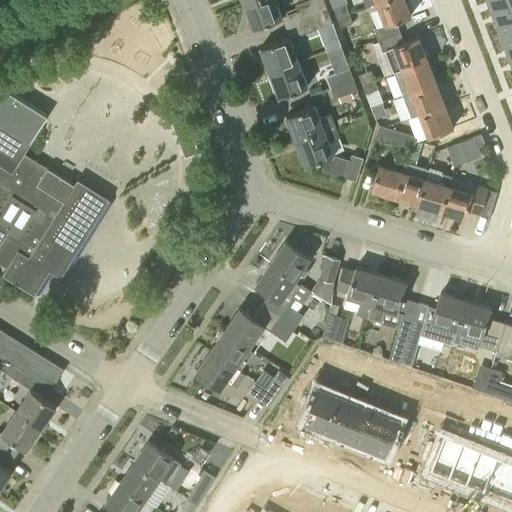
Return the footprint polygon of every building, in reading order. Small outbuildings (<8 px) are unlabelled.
[(283,17),(277,0),(254,0),(246,3),(255,28),(283,17)] [(300,18),(326,8),(323,0),(305,0),(295,4),(300,18)] [(384,0),(378,2),(387,25),(373,30),(377,40),(399,32),(396,22),(412,16),(405,0),(384,0)] [(511,0),(489,0),(494,12),(511,4),(511,0)] [(336,18),(348,14),(345,4),(333,8),(336,18)] [(511,4),(494,12),(503,36),(511,32),(511,4)] [(332,22),(326,8),(300,18),(305,31),(332,22)] [(352,22),(348,14),(336,18),(340,27),(352,22)] [(403,43),(399,32),(377,40),(382,52),(386,50),(395,72),(428,60),(420,37),(403,43)] [(511,32),(503,36),(511,59),(511,32)] [(271,72),(300,61),(291,36),(262,47),(271,72)] [(437,82),(428,60),(395,72),(403,95),(437,82)] [(309,86),(300,61),(271,72),(280,97),(309,86)] [(330,88),(353,79),(349,68),(326,77),(330,88)] [(362,85),(374,80),(370,70),(358,74),(362,85)] [(353,79),(330,88),(334,99),(357,90),(353,79)] [(374,80),(362,85),(365,94),(377,89),(374,80)] [(437,82),(403,95),(411,116),(421,113),(421,114),(445,104),(437,82)] [(0,263),(6,267),(2,274),(34,294),(49,270),(60,277),(109,199),(79,179),(75,184),(26,152),(49,115),(1,84),(0,85),(0,263)] [(454,127),(445,104),(421,114),(430,136),(454,127)] [(332,114),(321,118),(317,105),(287,115),(297,140),(336,125),(332,114)] [(184,158),(198,152),(184,114),(170,120),(184,158)] [(336,125),(297,140),(306,165),(320,159),(324,170),(344,177),(355,181),(363,158),(351,154),(350,159),(335,154),(330,142),(340,138),(336,125)] [(379,125),(376,138),(414,150),(418,137),(379,125)] [(451,156),(462,152),(458,142),(446,147),(453,166),(455,165),(451,156)] [(462,152),(451,156),(455,165),(466,161),(462,152)] [(406,162),(403,170),(380,162),(372,188),(396,196),(407,162),(406,162)] [(407,162),(396,196),(419,203),(427,177),(426,177),(429,169),(407,162)] [(438,181),(427,177),(419,203),(442,211),(452,177),(453,176),(441,172),(438,181)] [(452,177),(442,211),(465,218),(467,210),(480,215),(489,189),(452,177)] [(286,241),(271,263),(300,283),(309,270),(305,267),(311,259),(286,241)] [(332,281),(339,259),(326,255),(319,278),(332,281)] [(300,283),(271,263),(257,284),(270,293),(262,305),(280,319),(289,306),(282,300),(287,293),(291,296),(300,283)] [(357,267),(356,270),(343,266),(336,289),(349,293),(345,306),(357,309),(356,314),(369,318),(382,275),(357,267)] [(382,275),(369,318),(380,321),(385,307),(398,311),(407,282),(382,275)] [(423,324),(420,334),(453,343),(457,329),(458,329),(467,301),(441,293),(437,308),(429,306),(424,319),(424,320),(423,324)] [(407,299),(398,327),(389,359),(401,362),(419,303),(407,299)] [(467,301),(458,329),(481,336),(479,345),(496,350),(495,354),(496,354),(506,322),(489,317),(492,308),(467,301)] [(419,303),(401,362),(411,365),(418,342),(419,338),(420,334),(423,324),(424,320),(424,319),(429,306),(419,303)] [(262,305),(253,318),(240,309),(225,329),(255,350),(263,337),(265,338),(270,330),(272,331),(280,319),(262,305)] [(329,313),(322,336),(341,341),(348,318),(329,313)] [(511,324),(506,322),(496,354),(511,359),(511,324)] [(255,350),(225,329),(211,350),(236,368),(236,367),(242,359),(246,363),(255,350)] [(6,333),(0,342),(0,357),(3,359),(16,339),(6,333)] [(25,345),(16,339),(3,359),(5,361),(12,365),(25,345)] [(25,345),(12,365),(22,371),(34,351),(25,345)] [(236,368),(211,350),(196,371),(221,389),(227,380),(232,383),(241,370),(236,367),(236,368)] [(343,350),(339,361),(346,364),(350,352),(343,350)] [(44,357),(34,351),(22,371),(31,377),(44,357)] [(350,352),(346,364),(354,367),(358,355),(350,352)] [(53,363),(44,357),(31,377),(40,383),(53,363)] [(375,360),(371,372),(378,375),(382,363),(375,360)] [(12,365),(5,361),(0,368),(31,390),(16,411),(42,428),(57,406),(36,392),(42,384),(40,383),(31,377),(22,371),(12,365)] [(53,363),(40,383),(42,384),(51,390),(63,369),(53,363)] [(382,363),(378,375),(386,377),(390,366),(382,363)] [(483,391),(490,368),(479,364),(472,387),(483,391)] [(502,371),(490,368),(483,391),(495,395),(502,371)] [(398,369),(394,380),(402,383),(406,371),(398,369)] [(278,370),(269,384),(266,387),(277,395),(289,378),(278,370)] [(266,387),(254,379),(246,390),(269,407),(277,395),(266,387)] [(318,387),(305,420),(321,427),(334,394),(318,387)] [(334,394),(321,427),(337,433),(350,400),(334,394)] [(473,394),(469,406),(477,408),(481,397),(473,394)] [(481,397),(477,408),(484,411),(488,399),(481,397)] [(350,400),(337,433),(352,439),(366,406),(350,400)] [(366,406),(352,439),(368,446),(381,413),(366,406)] [(0,431),(0,447),(13,457),(21,446),(27,450),(42,428),(16,411),(1,433),(0,431)] [(381,413),(368,446),(385,452),(398,419),(381,413)] [(444,436),(430,471),(449,478),(462,443),(444,436)] [(148,442),(134,462),(159,479),(173,459),(148,442)] [(462,443),(449,478),(466,485),(480,450),(462,443)] [(0,488),(12,471),(7,467),(13,457),(0,447),(0,488)] [(480,450),(466,485),(483,492),(497,457),(480,450)] [(511,463),(497,457),(483,492),(500,499),(511,468),(511,463)] [(134,462),(120,483),(145,500),(159,479),(134,462)] [(511,468),(500,499),(511,503),(511,468)] [(187,497),(198,504),(215,477),(204,470),(187,497)] [(222,481),(218,488),(228,494),(233,488),(222,481)] [(136,511),(145,500),(120,483),(106,502),(119,511),(118,511),(136,511)] [(218,488),(214,495),(224,501),(228,494),(218,488)] [(214,495),(209,502),(220,508),(224,501),(214,495)] [(192,511),(198,504),(187,497),(181,506),(189,511),(192,511)] [(209,502),(205,509),(210,511),(217,511),(220,508),(209,502)]
